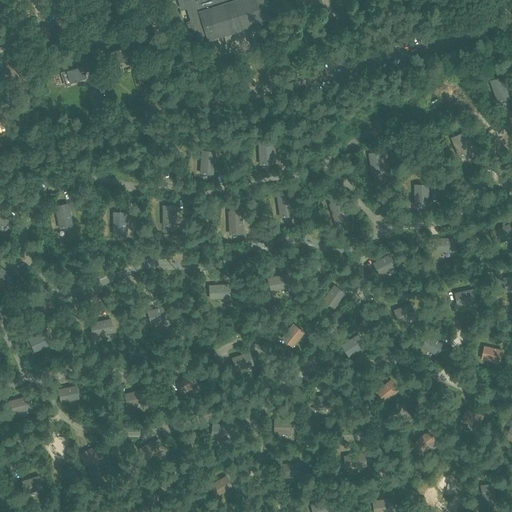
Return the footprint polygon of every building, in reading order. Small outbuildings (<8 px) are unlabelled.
[(177,0),(180,9),(187,8),(191,20),(186,22),(188,29),(193,28),(196,39),(207,36),(208,40),(264,22),(263,20),(271,17),(267,2),(264,2),(263,0),(295,0),(296,2),(301,0),(177,0)] [(87,46),(93,44),(91,36),(85,38),(87,46)] [(129,45),(123,47),(107,52),(111,64),(124,60),(126,65),(135,62),(129,45)] [(74,63),(76,67),(67,70),(71,82),(86,77),(85,73),(91,70),(88,59),(74,63)] [(503,76),(489,80),(497,102),(511,97),(503,76)] [(450,137),(458,157),(472,151),(464,132),(450,137)] [(258,141),(259,165),(274,164),(272,140),(258,141)] [(201,150),(200,173),(214,174),(215,151),(201,150)] [(382,151),(368,153),(371,174),(385,172),(382,151)] [(428,184),(414,184),(414,205),(429,205),(428,184)] [(290,192),(276,194),(279,218),(294,216),(290,192)] [(342,199),(329,204),(335,226),(349,222),(342,199)] [(69,203),(54,206),(59,229),(74,226),(69,203)] [(177,204),(162,205),(163,226),(177,226),(177,204)] [(0,208),(0,229),(10,220),(0,208)] [(242,210),(228,211),(229,234),(243,234),(242,210)] [(127,211),(113,211),(113,235),(128,235),(127,211)] [(511,229),(509,223),(489,231),(495,245),(511,237),(511,229)] [(455,237),(436,238),(436,252),(455,252),(455,237)] [(389,254),(373,262),(379,275),(396,266),(389,254)] [(16,279),(0,265),(0,284),(7,290),(16,279)] [(288,272),(268,277),(271,291),(291,287),(288,272)] [(511,275),(503,277),(506,291),(511,289),(511,275)] [(209,285),(210,299),(231,297),(230,283),(209,285)] [(334,284),(322,300),(334,308),(346,292),(334,284)] [(473,288),(454,292),(457,306),(476,302),(473,288)] [(416,316),(412,303),(394,309),(398,323),(416,316)] [(147,310),(151,324),(169,319),(165,305),(147,310)] [(111,318),(90,323),(93,337),(113,332),(111,318)] [(305,332),(293,323),(281,338),(293,347),(305,332)] [(48,330),(28,339),(35,352),(54,343),(48,330)] [(367,345),(359,333),(341,345),(348,357),(367,345)] [(428,334),(421,346),(438,355),(444,343),(428,334)] [(503,349),(484,345),(481,359),(499,363),(503,349)] [(254,364),(250,351),(232,357),(236,371),(254,364)] [(199,384),(192,371),(176,381),(182,394),(199,384)] [(390,379),(376,390),(385,401),(400,389),(390,379)] [(80,398),(77,384),(58,389),(60,403),(80,398)] [(146,402),(143,388),(124,393),(128,407),(146,402)] [(312,396),(313,409),(332,408),(331,394),(312,396)] [(33,409),(29,395),(9,400),(12,414),(33,409)] [(461,420),(478,428),(484,415),(467,407),(461,420)] [(293,419),(274,418),(274,433),(293,433),(293,419)] [(231,424),(213,422),(210,436),(230,439),(231,424)] [(437,441),(428,430),(413,442),(422,453),(437,441)] [(158,438),(139,447),(145,460),(165,450),(158,438)] [(80,453),(86,465),(103,457),(97,445),(80,453)] [(367,466),(364,452),(344,455),(346,469),(367,466)] [(300,477),(299,462),(281,463),(281,477),(300,477)] [(455,463),(443,475),(454,486),(467,475),(455,463)] [(21,480),(25,494),(43,488),(39,475),(21,480)] [(233,487),(226,475),(209,484),(217,496),(233,487)] [(480,485),(483,503),(498,501),(494,482),(480,485)] [(372,500),(374,511),(387,511),(396,511),(393,497),(372,500)] [(310,504),(312,511),(332,511),(329,499),(310,504)]
